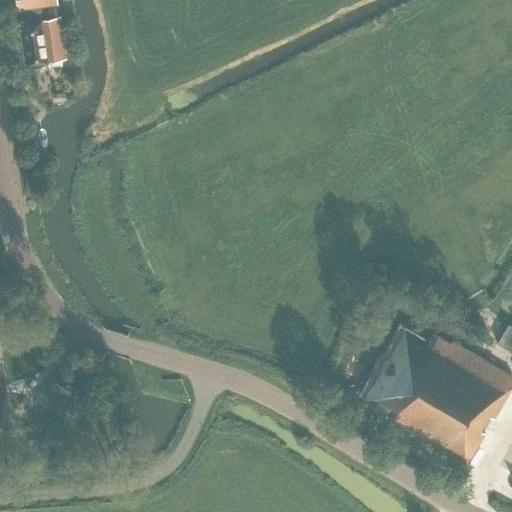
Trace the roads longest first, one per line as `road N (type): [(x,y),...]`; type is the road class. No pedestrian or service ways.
road 1 (tertiary): [(213,374),(96,337),(43,297),(15,230),(0,113)]
road 2 (tertiary): [(467,511),(254,389),(213,374)]
road 3 (unclassified): [(0,499),(125,487),(157,475),(192,432),(213,374)]
